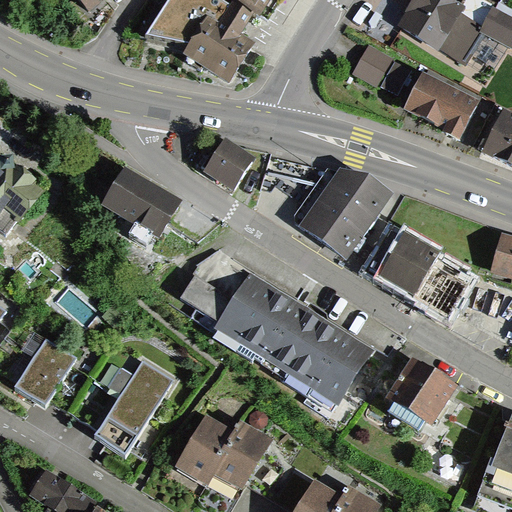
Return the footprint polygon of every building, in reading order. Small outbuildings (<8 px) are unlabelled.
[(81,0),(92,13),(106,0),(81,0)] [(230,10),(215,0),(172,0),(147,40),(189,48),(182,58),(229,87),(255,47),(241,38),(254,19),(233,5),(230,10)] [(224,0),(233,5),(254,19),(261,24),(276,0),(224,0)] [(478,35),(493,11),(496,7),(485,0),(464,0),(461,6),(452,0),(414,0),(396,30),(439,56),(441,54),(464,68),(483,38),(478,35)] [(511,21),(493,11),(478,35),(483,38),(511,52),(511,21)] [(393,60),(370,47),(353,75),(377,88),(393,60)] [(395,63),(381,88),(398,97),(411,72),(395,63)] [(460,145),(480,105),(424,77),(406,113),(446,133),(444,136),(460,145)] [(511,118),(505,114),(483,155),(511,169),(511,118)] [(254,161),(224,142),(203,174),(233,193),(254,161)] [(45,192),(15,168),(13,158),(1,160),(2,170),(0,172),(0,217),(4,211),(20,223),(45,192)] [(328,171),(275,159),(266,188),(271,189),(276,184),(305,204),(328,171)] [(348,261),(395,196),(370,181),(328,171),(305,204),(296,217),(295,224),(348,261)] [(181,205),(125,172),(102,211),(133,229),(136,224),(161,238),(181,205)] [(438,256),(394,232),(373,269),(385,276),(381,282),(415,301),(414,304),(451,326),(472,288),(459,281),(462,275),(435,261),(438,256)] [(511,238),(504,236),(493,275),(511,280),(511,238)] [(377,351),(249,271),(231,303),(218,324),(214,331),(340,409),(377,351)] [(231,303),(195,279),(181,300),(218,324),(231,303)] [(76,360),(46,342),(16,392),(46,410),(76,360)] [(457,389),(411,362),(385,404),(432,432),(457,389)] [(172,382),(142,364),(134,377),(121,369),(110,387),(123,395),(96,440),(125,458),(172,382)] [(235,433),(207,417),(176,471),(209,489),(215,480),(227,460),(221,456),(235,433)] [(511,511),(511,422),(496,466),(491,465),(475,508),(485,511),(511,511)] [(241,423),(235,433),(221,456),(227,460),(215,480),(243,497),(275,443),(241,423)] [(99,505),(47,472),(30,498),(52,511),(94,511),(96,509),(99,505)] [(333,511),(341,498),(315,483),(298,511),(333,511)] [(348,487),(341,498),(333,511),(379,511),(382,508),(348,487)]
